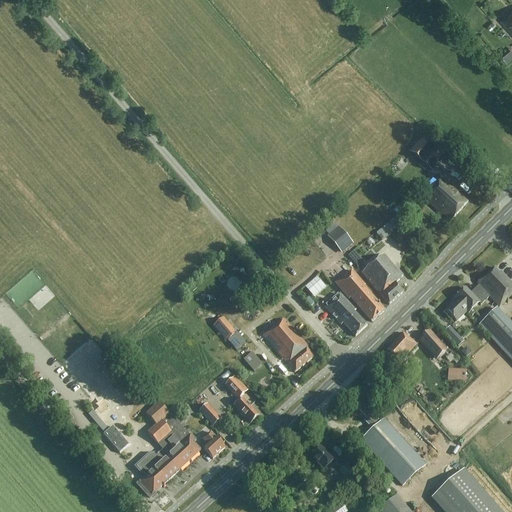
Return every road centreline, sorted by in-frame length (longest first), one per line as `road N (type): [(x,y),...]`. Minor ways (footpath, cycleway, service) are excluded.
road 1 (unclassified): [(350,366),(31,0)]
road 2 (primary): [(350,366),(511,207)]
road 3 (primary): [(192,511),(350,366)]
